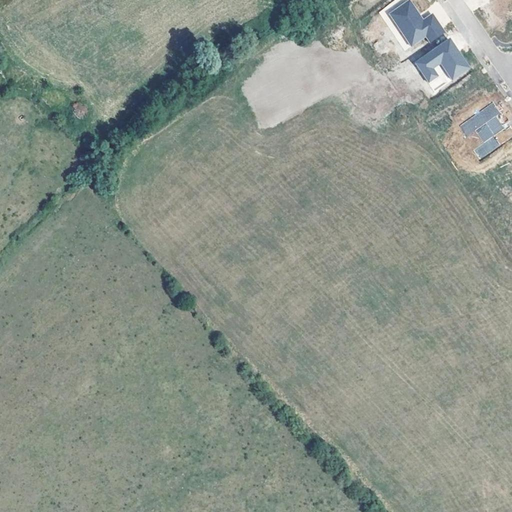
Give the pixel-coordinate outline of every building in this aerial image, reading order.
[(511,0),(501,0),(488,9),(493,17),(498,13),(502,18),(504,17),(507,22),(511,18),(511,0)] [(429,43),(443,32),(430,14),(421,21),(419,22),(416,17),(418,16),(407,1),(387,14),(410,46),(424,36),(429,43)] [(447,39),(413,62),(426,82),(436,76),(431,68),(436,64),(448,81),(467,68),(455,50),(452,51),(450,48),(453,46),(447,39)] [(479,160),(511,136),(511,130),(509,127),(505,130),(500,123),(495,116),(500,113),(492,103),(459,126),(466,137),(474,131),(483,143),(472,150),(479,160)] [(504,120),(500,123),(505,130),(509,127),(504,120)]
